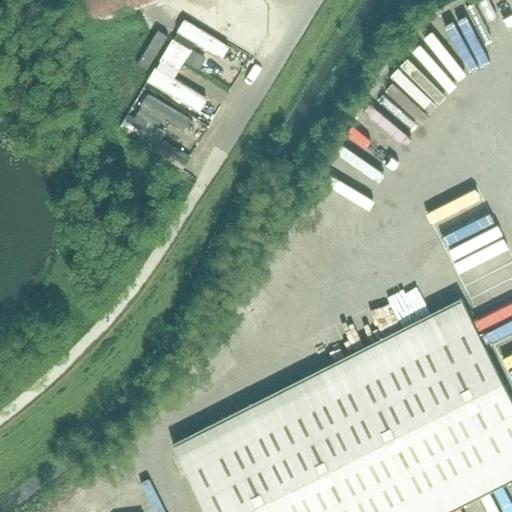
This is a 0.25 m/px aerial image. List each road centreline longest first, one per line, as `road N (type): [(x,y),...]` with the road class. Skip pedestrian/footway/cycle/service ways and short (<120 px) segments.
road 1 (unknown): [(511,63),(474,98),(463,124),(472,175),(511,266)]
road 2 (unclassified): [(199,186),(312,0)]
